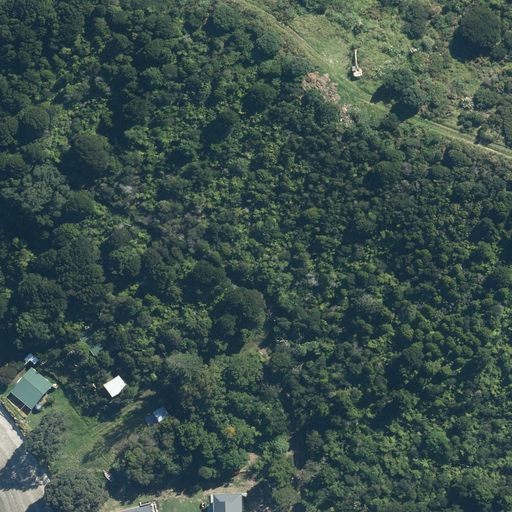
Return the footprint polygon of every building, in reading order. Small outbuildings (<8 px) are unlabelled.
[(70,335),(74,342),(78,339),(74,332),(70,335)] [(88,345),(93,352),(99,346),(94,340),(88,345)] [(117,343),(106,354),(111,360),(123,349),(117,343)] [(29,365),(36,356),(32,353),(25,361),(29,365)] [(12,393),(34,410),(54,386),(33,368),(12,393)] [(122,378),(106,391),(117,405),(133,393),(122,378)] [(166,409),(155,416),(162,428),(173,421),(166,409)] [(245,511),(245,499),(216,500),(216,511),(245,511)]
